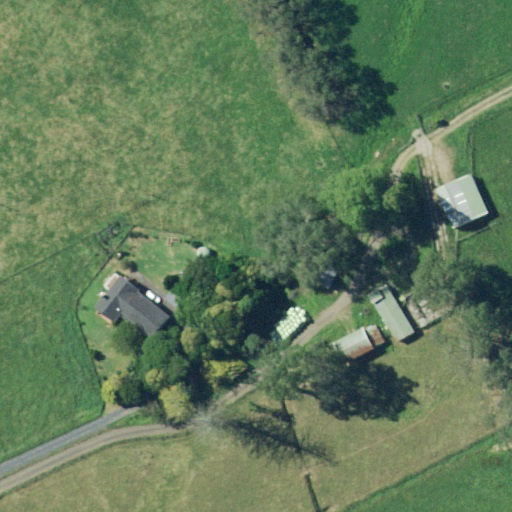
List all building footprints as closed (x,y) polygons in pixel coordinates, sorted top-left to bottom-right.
[(493,213),(476,175),(440,191),(457,229),(493,213)] [(126,278),(124,280),(117,274),(107,286),(114,292),(101,309),(119,323),(125,317),(155,341),(174,316),(126,278)] [(418,332),(390,284),(372,295),(400,343),(418,332)] [(177,290),(169,299),(181,309),(188,300),(177,290)] [(377,350),(367,330),(338,345),(348,365),(377,350)]
